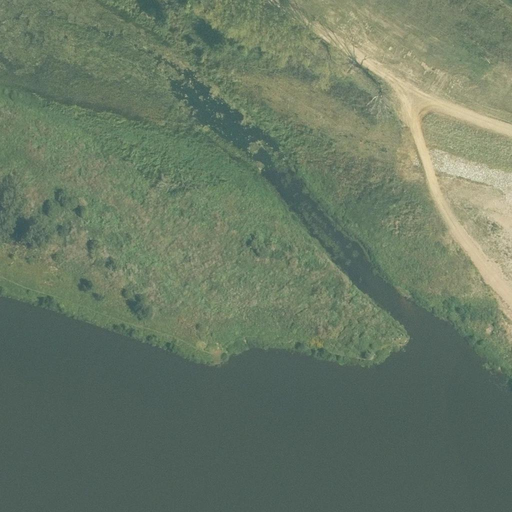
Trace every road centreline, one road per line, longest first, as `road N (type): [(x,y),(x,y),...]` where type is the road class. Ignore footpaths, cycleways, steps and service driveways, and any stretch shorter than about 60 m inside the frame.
road 1 (track): [(249,0),(385,72),(430,163),(441,214),(511,316)]
road 2 (track): [(385,72),(511,130)]
